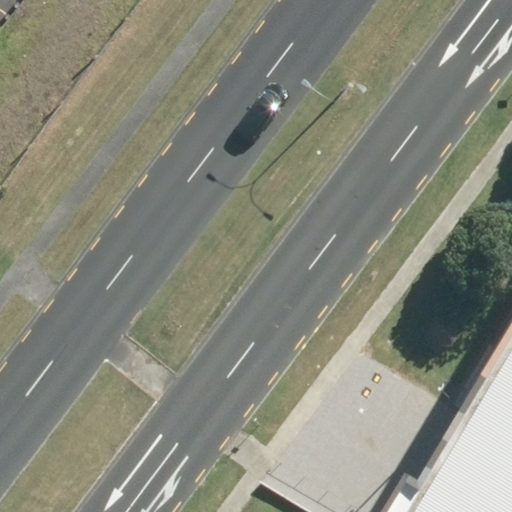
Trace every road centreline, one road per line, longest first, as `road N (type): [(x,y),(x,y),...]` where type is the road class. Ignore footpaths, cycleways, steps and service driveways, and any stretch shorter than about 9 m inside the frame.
road 1 (secondary): [(511,4),(131,511)]
road 2 (secondary): [(0,427),(327,0)]
